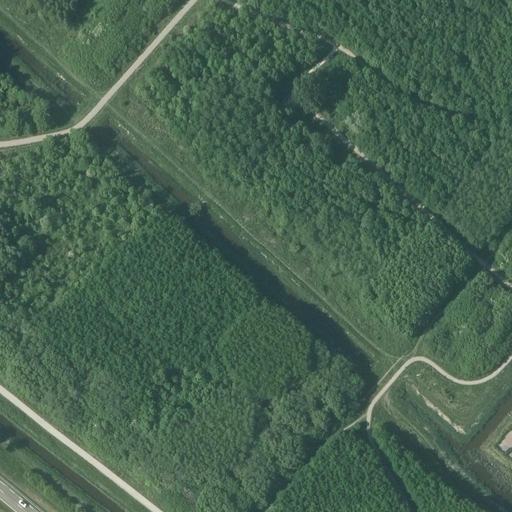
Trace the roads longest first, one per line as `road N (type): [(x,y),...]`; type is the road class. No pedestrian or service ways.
road 1 (unknown): [(264,511),(511,235)]
road 2 (track): [(511,288),(299,100)]
